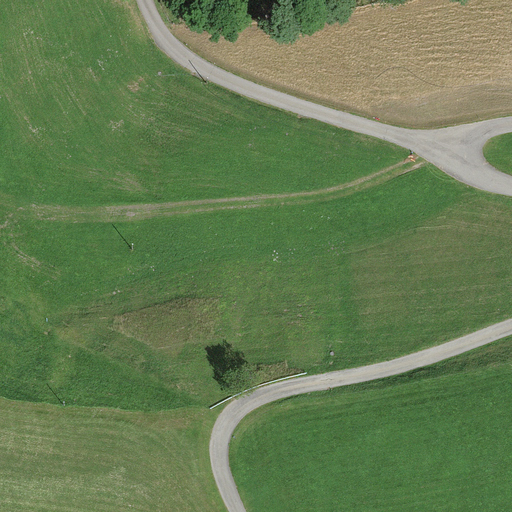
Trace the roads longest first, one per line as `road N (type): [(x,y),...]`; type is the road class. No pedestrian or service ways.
road 1 (track): [(144,0),(169,44),(204,69),(412,140),(511,185)]
road 2 (track): [(511,327),(242,406),(219,443),(238,511)]
